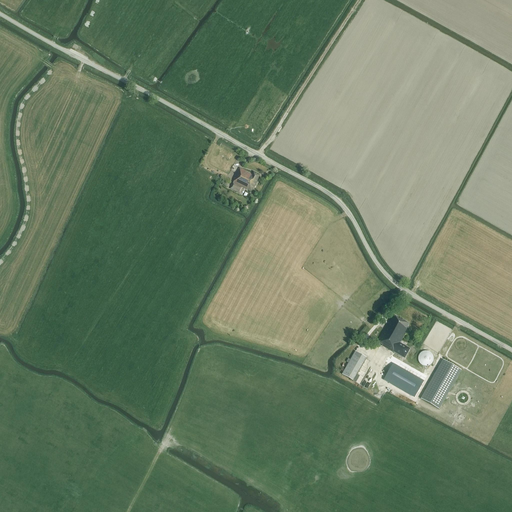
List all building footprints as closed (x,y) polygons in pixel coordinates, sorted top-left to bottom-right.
[(252,174),(251,174),(240,168),(234,179),(235,179),(231,189),(240,193),(243,188),(247,190),(251,192),(259,178),(258,177),(259,175),(253,172),(252,174)] [(409,324),(394,315),(388,325),(387,325),(377,342),(382,345),(382,346),(394,353),(395,352),(404,357),(409,349),(400,343),(407,331),(406,330),(409,324)] [(446,342),(453,329),(445,325),(441,333),(439,332),(438,335),(442,337),(441,339),(446,342)] [(366,358),(355,351),(342,375),(353,381),(366,358)] [(432,354),(431,353),(430,353),(430,352),(429,352),(428,352),(428,351),(427,351),(426,351),(425,351),(424,351),(423,352),(422,352),(421,353),(420,353),(420,354),(419,354),(419,355),(419,356),(418,356),(418,357),(418,358),(418,359),(418,360),(418,361),(419,362),(419,363),(420,364),(421,365),(422,366),(423,366),(424,367),(425,367),(426,367),(427,367),(428,366),(429,366),(430,365),(431,365),(431,364),(432,363),(433,363),(433,362),(433,361),(433,360),(434,359),(434,358),(433,357),(433,356),(432,355),(432,354)] [(443,360),(421,399),(439,410),(461,371),(443,360)] [(415,397),(423,382),(393,365),(384,379),(415,397)]
